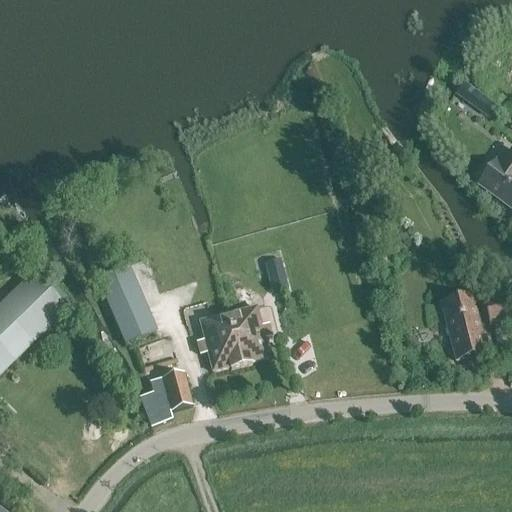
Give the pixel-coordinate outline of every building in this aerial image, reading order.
[(463,85),(457,94),(489,117),(495,108),(463,85)] [(479,187),(511,211),(511,151),(501,167),(496,164),(479,187)] [(12,229),(0,241),(0,243),(11,254),(31,233),(19,222),(12,229)] [(274,294),(291,289),(283,257),(266,262),(274,294)] [(19,286),(0,303),(0,376),(28,349),(68,310),(32,273),(19,286)] [(104,292),(126,346),(159,333),(137,279),(104,292)] [(441,305),(456,363),(487,355),(472,297),(441,305)] [(511,321),(511,317),(511,315),(507,298),(484,304),(490,327),(511,321)] [(257,310),(228,317),(241,369),(252,367),(252,364),(269,360),(264,341),(272,339),(269,326),(261,328),(257,310)] [(241,369),(228,317),(200,324),(205,342),(197,344),(200,357),(208,355),(213,374),(230,370),(231,372),(241,369)] [(311,337),(289,342),(295,366),(317,361),(311,337)] [(149,396),(140,399),(141,402),(141,403),(152,431),(174,423),(171,415),(193,410),(188,393),(188,392),(183,375),(148,384),(152,395),(149,396)]
